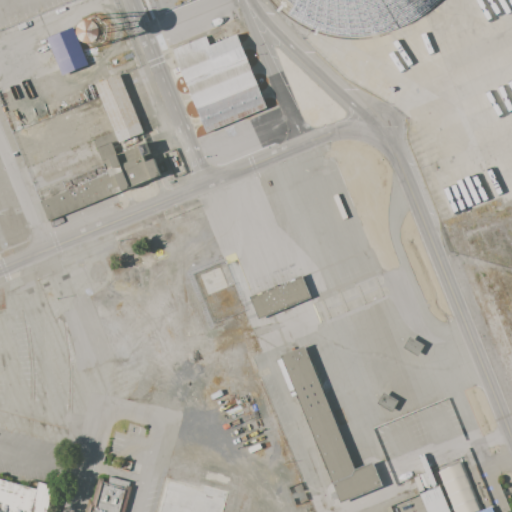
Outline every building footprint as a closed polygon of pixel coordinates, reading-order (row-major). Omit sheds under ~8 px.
[(287,0),(293,5),(288,14),(306,26),(328,34),(352,37),(378,35),(404,25),(427,11),(439,0),(287,0)] [(108,34),(92,18),(82,29),(88,35),(86,37),(97,47),(108,34)] [(62,75),(88,65),(74,27),(47,38),(62,75)] [(171,47),(209,31),(213,41),(240,30),(271,105),(207,132),(171,47)] [(94,81),(121,71),(162,175),(47,220),(39,200),(65,190),(61,179),(103,163),(93,138),(114,130),(94,81)] [(165,151),(179,145),(189,171),(175,176),(165,151)] [(248,295),(256,318),(309,298),(301,275),(248,295)] [(273,355),(305,341),(357,461),(370,455),(382,481),(336,501),(273,355)] [(390,511),(387,503),(443,480),(436,464),(469,450),(494,511),(390,511)] [(100,475),(134,485),(126,511),(86,511),(89,502),(92,503),(100,475)] [(0,511),(49,511),(56,489),(40,485),(38,492),(0,481),(0,511)]
